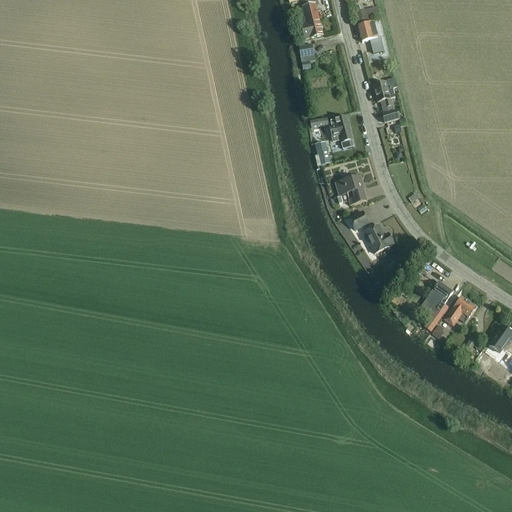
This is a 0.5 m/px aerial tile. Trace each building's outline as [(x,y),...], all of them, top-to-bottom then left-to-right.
[(302,8),(306,24),(300,26),(304,40),(310,39),(323,36),(315,5),(302,8)] [(355,24),(357,24),(373,21),(370,9),(364,10),(352,13),(355,24)] [(358,28),(362,44),(370,42),(372,49),(382,47),(380,39),(378,40),(374,24),(358,28)] [(299,47),(300,53),(301,58),(314,56),(312,45),(299,47)] [(372,49),(373,56),(384,53),(383,46),(382,47),(372,49)] [(385,83),(373,87),(377,104),(381,103),(384,102),(385,109),(382,109),(384,115),(382,115),(385,124),(399,120),(397,111),(393,113),(391,107),(390,100),(395,99),(393,90),(397,88),(395,79),(386,81),(389,91),(387,91),(385,83)] [(328,125),(327,120),(326,118),(310,121),(312,128),(328,125)] [(352,141),(350,133),(346,118),(330,122),(331,128),(329,128),(333,142),(340,140),(341,143),(352,141)] [(318,156),(315,156),(318,170),(322,169),(321,166),(329,164),(326,151),(324,143),(315,145),(317,153),(318,156)] [(361,177),(335,184),(339,197),(337,198),(339,205),(343,204),(349,202),(350,207),(367,203),(366,202),(363,190),(362,185),(363,185),(361,177)] [(355,231),(369,224),(363,213),(349,219),(355,231)] [(364,233),(375,255),(389,248),(389,247),(394,244),(389,234),(384,237),(379,226),(364,233)] [(393,262),(388,270),(395,275),(400,268),(393,262)] [(439,283),(425,302),(440,312),(445,306),(444,305),(446,302),(448,299),(450,297),(453,293),(449,290),(439,283)] [(476,308),(460,298),(453,309),(453,308),(444,322),(453,328),(459,319),(465,323),(468,319),(476,308)] [(429,321),(424,328),(431,333),(448,308),(445,306),(440,312),(440,313),(436,310),(429,321)] [(438,326),(432,335),(437,339),(442,332),(444,329),(438,326)] [(500,354),(511,336),(511,334),(502,327),(485,353),(492,358),(497,352),(500,354)] [(476,343),(471,339),(462,352),(468,355),(476,343)] [(485,358),(480,354),(474,362),(480,366),(485,358)] [(495,376),(505,361),(499,357),(489,372),(495,376)]
